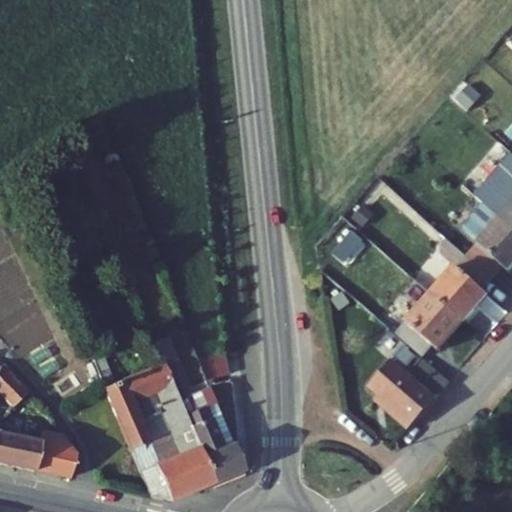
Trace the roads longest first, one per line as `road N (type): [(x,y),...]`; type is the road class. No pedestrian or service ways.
road 1 (tertiary): [(244,0),(275,319),(282,500)]
road 2 (residential): [(339,511),(412,463),(511,350)]
